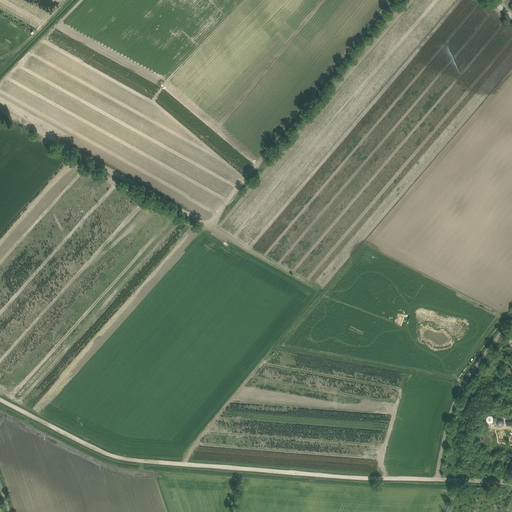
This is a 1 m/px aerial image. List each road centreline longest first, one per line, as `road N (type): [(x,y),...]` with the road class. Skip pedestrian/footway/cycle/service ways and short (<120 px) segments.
road 1 (track): [(0,109),(210,225),(393,0)]
road 2 (track): [(436,480),(119,459),(0,400)]
road 3 (track): [(511,322),(464,384),(436,480)]
